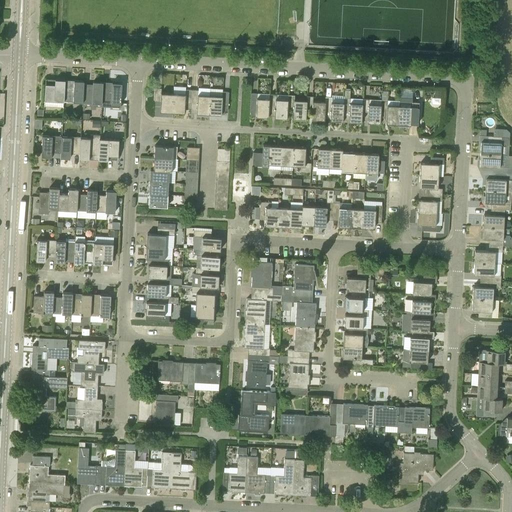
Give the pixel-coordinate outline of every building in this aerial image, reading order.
[(45,83),(44,100),(63,101),(64,85),(64,84),(64,80),(55,79),(55,84),(45,83)] [(64,85),(63,101),(82,102),(83,85),(83,83),(84,81),(74,80),(74,86),(64,85)] [(83,85),(82,102),(101,103),(102,87),(102,86),(102,82),(93,81),(93,84),(92,86),(83,85)] [(102,87),(101,103),(120,104),(121,82),(112,82),(112,87),(102,87)] [(155,87),(154,100),(161,101),(160,111),(172,111),(173,93),(162,92),(162,88),(155,87)] [(173,93),(172,111),(184,112),(185,108),(191,109),(192,89),(186,89),(185,94),(173,93)] [(192,89),(191,109),(197,109),(197,112),(209,113),(210,95),(198,94),(198,90),(192,89)] [(210,95),(209,113),(222,114),(222,110),(225,110),(228,110),(229,91),(223,91),(223,96),(210,95)] [(252,93),(250,112),(256,112),(256,116),(268,117),(268,115),(269,98),(257,98),(257,93),(252,93)] [(269,98),(268,115),(275,115),(275,117),(287,118),(287,115),(287,108),(288,99),(276,99),(276,94),(269,94),(269,98)] [(288,99),(287,108),(294,108),(293,115),(293,118),(306,119),(306,116),(306,109),(307,100),(294,100),(294,95),(288,95),(288,99)] [(307,100),(306,109),(312,109),(312,119),(324,120),(324,116),(325,101),(313,101),(313,96),(307,96),(307,100)] [(325,101),(324,116),(331,116),(330,120),(342,121),(344,102),(331,101),(332,97),(325,97),(325,101)] [(400,105),(399,124),(411,125),(411,123),(418,124),(418,115),(419,106),(419,102),(412,101),(412,98),(400,97),(400,105)] [(344,102),(342,121),(361,122),(362,119),(362,112),(362,103),(350,103),(350,98),(344,98),(344,102)] [(362,103),(362,112),(368,112),(368,119),(368,122),(380,123),(380,122),(380,119),(381,104),(369,103),(369,99),(363,99),(362,103)] [(381,104),(380,119),(387,119),(386,123),(398,124),(399,124),(400,105),(387,104),(388,100),(381,100),(381,104)] [(42,134),(41,156),(51,157),(52,152),(60,152),(61,135),(42,134)] [(79,153),(79,158),(89,159),(89,154),(98,154),(99,137),(99,134),(90,134),(90,137),(80,136),(79,153)] [(60,152),(60,157),(70,158),(70,153),(79,153),(80,136),(61,135),(60,152)] [(480,153),(500,154),(508,154),(509,136),(487,135),(487,141),(480,141),(480,153)] [(98,154),(98,159),(107,160),(108,155),(117,156),(118,139),(99,137),(98,154)] [(155,145),(154,156),(173,157),(173,146),(155,145)] [(280,164),(281,146),(263,145),(262,152),(253,152),(252,165),(268,166),(268,164),(280,165),(280,164)] [(292,165),(293,146),(281,146),(280,164),(292,165)] [(293,146),(292,165),(300,165),(302,172),(310,172),(311,163),(304,162),(305,147),(293,146)] [(187,147),(186,158),(199,159),(199,147),(187,147)] [(313,159),(313,166),(317,166),(329,167),(330,148),(318,148),(318,159),(313,159)] [(330,148),(329,167),(341,168),(342,152),(342,149),(330,148)] [(341,168),(341,171),(353,171),(354,153),(342,152),(341,168)] [(354,153),(353,171),(365,172),(366,153),(354,153)] [(366,153),(365,172),(377,173),(384,173),(384,160),(378,160),(378,154),(366,153)] [(480,159),(479,165),(493,166),(493,172),(506,173),(511,173),(511,167),(499,166),(500,154),(480,153),(480,159)] [(154,156),(153,169),(169,170),(172,170),(173,157),(154,156)] [(420,163),(420,175),(438,176),(439,164),(444,164),(444,158),(431,157),(431,158),(430,163),(420,163)] [(186,158),(186,171),(198,171),(199,159),(186,158)] [(151,169),(150,181),(168,181),(169,170),(153,169),(151,169)] [(186,171),(185,183),(197,184),(198,171),(186,171)] [(511,191),(511,184),(511,173),(493,172),(492,178),(485,177),(485,190),(511,191)] [(420,175),(419,187),(429,188),(429,194),(442,195),(442,188),(438,188),(438,176),(420,175)] [(150,181),(149,193),(168,193),(168,181),(150,181)] [(185,183),(184,195),(197,196),(197,184),(185,183)] [(36,202),(36,208),(38,208),(38,212),(49,213),(49,209),(58,209),(59,192),(59,188),(49,187),(49,192),(39,191),(38,202),(36,202)] [(76,210),(77,193),(78,189),(68,188),(68,193),(59,192),(58,209),(76,210)] [(77,193),(76,210),(77,210),(77,217),(95,218),(96,211),(97,195),(97,190),(87,189),(87,194),(77,193)] [(97,195),(96,211),(115,212),(116,191),(106,190),(106,195),(97,195)] [(333,202),(333,194),(334,190),(327,190),(326,207),(314,206),(313,224),(325,225),(325,219),(332,219),(332,215),(333,202)] [(511,209),(511,191),(485,190),(484,201),(491,202),(491,208),(504,209),(511,209)] [(149,193),(149,205),(167,206),(168,193),(149,193)] [(418,199),(418,212),(436,213),(437,201),(442,201),(442,195),(429,194),(424,194),(423,200),(418,199)] [(184,195),(184,207),(196,208),(197,196),(184,195)] [(260,202),(259,219),(265,219),(265,225),(277,225),(278,207),(271,206),(271,202),(266,202),(260,202)] [(350,226),(351,208),(339,207),(339,202),(333,202),(332,215),(338,216),(338,226),(350,226)] [(363,209),(362,227),(374,228),(374,221),(381,222),(382,205),(376,204),(375,209),(363,209)] [(313,224),(314,206),(302,205),(302,208),(301,224),(313,224)] [(278,207),(277,225),(289,226),(290,207),(278,207)] [(290,207),(289,226),(301,227),(301,224),(302,208),(290,207)] [(362,227),(363,209),(351,208),(350,226),(362,227)] [(484,214),(483,226),(503,227),(504,209),(491,208),(490,214),(484,214)] [(418,212),(417,224),(422,224),(422,230),(440,231),(440,227),(440,225),(436,225),(436,213),(418,212)] [(503,234),(503,227),(483,226),(483,237),(489,238),(489,244),(502,245),(511,245),(511,237),(510,235),(503,234)] [(173,247),(174,229),(157,228),(157,234),(147,233),(146,246),(173,247)] [(194,230),(193,248),(210,249),(220,250),(220,237),(211,237),(211,231),(194,230)] [(37,238),(36,260),(45,260),(46,255),(55,256),(56,240),(37,238)] [(55,256),(55,261),(64,262),(65,256),(74,257),(75,241),(75,238),(66,238),(66,240),(56,240),(55,256)] [(74,261),(74,262),(84,263),(84,257),(92,258),(93,258),(94,242),(94,240),(85,239),(84,241),(75,241),(74,257),(74,261)] [(93,258),(92,258),(92,263),(102,264),(102,258),(112,259),(113,243),(94,242),(93,258)] [(502,250),(502,245),(489,244),(489,250),(474,249),(474,261),(494,263),(495,250),(502,250)] [(146,246),(146,258),(150,258),(150,264),(167,265),(169,265),(169,259),(172,259),(173,247),(146,246)] [(193,248),(193,255),(201,255),(200,267),(209,268),(219,268),(220,256),(210,256),(210,249),(193,248)] [(252,276),(251,286),(254,286),(253,292),(273,293),(281,294),(282,287),(273,287),(270,287),(272,262),(253,261),(252,265),(253,265),(252,276)] [(494,274),(494,263),(474,261),(473,273),(480,273),(479,280),(500,281),(501,274),(494,274)] [(148,264),(147,277),(153,277),(152,283),(166,284),(181,285),(182,278),(170,278),(166,278),(167,265),(150,264),(148,264)] [(282,287),(281,294),(309,295),(310,289),(312,289),(313,279),(313,269),(313,265),(295,264),(293,286),(282,285),(282,287)] [(347,277),(346,290),(356,290),(369,291),(369,290),(373,290),(373,279),(370,279),(371,266),(357,265),(357,277),(347,277)] [(193,273),(192,286),(208,286),(218,287),(219,274),(209,274),(209,268),(200,267),(195,267),(195,273),(193,273)] [(422,293),(431,294),(431,282),(436,282),(436,276),(423,275),(422,281),(413,281),(412,293),(422,293)] [(500,287),(500,281),(479,280),(479,286),(473,285),(472,298),(492,299),(493,286),(500,287)] [(147,283),(146,296),(156,296),(156,302),(165,303),(170,303),(179,303),(179,297),(165,296),(166,284),(152,283),(147,283)] [(192,286),(192,292),(196,292),(196,305),(214,306),(214,293),(208,293),(208,286),(192,286)] [(369,297),(369,291),(356,290),(355,296),(346,296),(345,308),(355,308),(363,309),(364,297),(369,297)] [(52,296),(53,296),(53,291),(43,291),(43,296),(34,295),(33,312),(52,313),(52,296)] [(72,297),(72,292),(62,292),(62,297),(53,296),(52,296),(52,313),(71,314),(72,297)] [(245,319),(245,323),(264,324),(266,300),(270,300),(272,300),(281,301),(281,294),(273,293),(253,292),(253,298),(250,298),(246,298),(246,309),(246,319),(245,319)] [(72,314),(71,321),(80,321),(81,314),(91,315),(92,298),(92,293),(82,293),(82,298),(73,297),(72,314)] [(406,299),(405,311),(406,311),(411,312),(421,312),(430,312),(430,300),(435,300),(435,294),(431,294),(422,293),(415,293),(415,299),(412,299),(406,299)] [(91,315),(90,321),(102,322),(102,315),(109,316),(110,294),(101,294),(100,299),(92,298),(91,315)] [(281,294),(281,301),(296,301),(295,325),(314,326),(315,322),(314,322),(315,313),(316,302),(311,302),(309,302),(309,295),(281,294)] [(472,298),(471,309),(472,309),(478,310),(478,316),(491,317),(492,299),(472,298)] [(147,302),(146,314),(156,314),(156,321),(168,321),(169,315),(164,315),(165,303),(156,302),(147,302)] [(191,316),(190,322),(203,323),(203,317),(213,317),(214,306),(196,305),(195,316),(191,316)] [(368,309),(363,309),(355,308),(354,315),(345,314),(344,327),(354,327),(362,328),(362,327),(363,315),(368,315),(368,309)] [(401,330),(410,330),(429,331),(429,319),(434,320),(434,313),(430,312),(421,312),(411,312),(406,311),(406,313),(402,313),(401,330)] [(244,337),(244,347),(248,347),(250,347),(250,354),(269,355),(278,355),(279,349),(269,349),(270,348),(268,348),(263,348),(264,324),(245,323),(245,327),(244,337)] [(52,325),(42,324),(41,332),(51,333),(52,325)] [(287,349),(287,356),(306,357),(306,351),(309,351),(313,351),(314,340),(313,340),(314,331),(314,326),(295,325),(294,349),(287,349)] [(344,333),(343,345),(361,346),(362,334),(367,334),(367,328),(362,327),(362,328),(354,327),(348,327),(348,333),(344,333)] [(410,337),(409,348),(428,349),(428,338),(433,338),(433,332),(429,331),(412,331),(412,337),(410,337)] [(32,345),(31,369),(33,369),(33,375),(48,376),(49,369),(47,369),(47,357),(68,358),(68,347),(66,347),(67,338),(39,337),(38,345),(32,345)] [(77,356),(77,362),(98,363),(98,351),(104,351),(105,341),(78,339),(78,346),(77,348),(77,354),(77,356)] [(361,358),(361,346),(343,345),(342,357),(352,358),(352,364),(365,365),(365,358),(361,358)] [(404,348),(403,360),(411,361),(411,367),(431,369),(432,362),(427,362),(428,349),(409,348),(404,348)] [(486,350),(485,361),(494,362),(494,363),(498,363),(503,363),(504,351),(486,350)] [(246,380),(246,384),(265,385),(266,361),(269,361),(269,355),(250,354),(250,360),(247,360),(247,370),(246,380)] [(287,356),(287,362),(289,362),(289,363),(288,387),(305,388),(307,388),(307,384),(308,374),(308,363),(306,363),(306,357),(287,356)] [(188,384),(189,362),(172,361),(162,361),(162,360),(157,360),(156,380),(180,381),(180,383),(188,384)] [(494,362),(485,361),(479,361),(478,373),(497,374),(498,363),(494,363),(494,362)] [(98,363),(77,362),(73,362),(73,371),(76,371),(81,372),(81,385),(84,385),(97,386),(97,374),(103,375),(104,363),(98,363)] [(189,362),(188,384),(190,384),(189,386),(188,386),(188,395),(193,395),(194,382),(218,383),(219,364),(215,364),(205,363),(189,362)] [(497,386),(497,374),(478,373),(478,385),(497,386)] [(52,399),(47,399),(45,399),(45,387),(66,388),(67,376),(48,376),(33,375),(31,375),(29,398),(31,398),(31,405),(47,406),(49,406),(49,408),(51,408),(53,406),(53,401),(52,399)] [(496,398),(497,386),(478,385),(477,397),(483,397),(496,398)] [(67,401),(66,407),(69,407),(75,407),(101,409),(101,398),(96,398),(97,386),(85,386),(85,387),(84,399),(75,399),(75,401),(67,401)] [(266,402),(267,392),(242,390),(241,414),(239,415),(238,430),(268,432),(269,415),(252,414),(253,401),(266,402)] [(154,420),(154,424),(174,426),(174,424),(180,424),(181,412),(174,412),(175,401),(178,401),(178,395),(158,394),(158,400),(156,400),(155,410),(155,420),(154,420)] [(501,398),(496,398),(483,397),(483,401),(482,416),(495,417),(495,411),(501,411),(501,398)] [(367,424),(368,405),(364,405),(353,404),(343,403),(343,406),(336,405),(335,425),(335,435),(344,436),(345,423),(366,424),(367,424)] [(305,415),(304,434),(305,434),(308,434),(318,435),(335,435),(335,425),(336,405),(330,405),(330,416),(305,414),(305,415)] [(366,424),(366,427),(373,427),(373,424),(385,425),(397,426),(398,409),(398,406),(394,406),(384,406),(384,405),(373,405),(373,407),(368,407),(367,424),(366,424)] [(69,407),(68,416),(74,417),(79,417),(79,424),(83,424),(83,431),(95,432),(95,419),(101,420),(101,409),(75,407),(69,407)] [(397,426),(396,432),(411,433),(411,426),(428,427),(429,408),(425,408),(415,407),(405,407),(404,409),(398,409),(397,426)] [(281,413),(280,433),(290,433),(300,434),(304,434),(305,415),(305,414),(281,413)] [(500,434),(500,435),(506,436),(511,436),(511,417),(511,418),(507,417),(506,423),(500,423),(500,424),(500,434)] [(427,447),(433,447),(436,447),(436,439),(427,439),(427,447)] [(101,466),(100,483),(105,483),(105,484),(123,485),(125,450),(126,444),(119,444),(118,449),(115,449),(115,459),(113,458),(108,460),(102,460),(101,466)] [(420,453),(414,452),(414,446),(404,446),(404,453),(403,453),(403,462),(402,482),(406,483),(406,482),(418,483),(418,474),(419,469),(432,470),(433,454),(420,453)] [(100,483),(101,466),(87,465),(88,448),(78,447),(76,483),(94,484),(94,483),(100,483)] [(146,486),(148,460),(134,459),(135,450),(130,450),(125,450),(123,485),(141,486),(141,485),(146,486)] [(285,450),(285,458),(294,458),(294,450),(285,450)] [(295,458),(304,459),(304,451),(295,450),(295,458)] [(317,451),(304,451),(304,459),(317,459),(317,451)] [(169,488),(171,452),(162,452),(161,461),(148,460),(146,486),(151,486),(151,487),(169,488)] [(171,452),(169,488),(195,489),(196,471),(194,471),(194,468),(193,466),(192,465),(190,464),(188,464),(181,463),(181,452),(171,452)] [(29,464),(28,482),(64,484),(65,475),(48,474),(48,465),(50,465),(50,456),(32,455),(32,465),(29,464)] [(223,479),(223,490),(228,490),(228,491),(245,492),(247,456),(238,456),(237,467),(237,473),(224,472),(223,479)] [(247,456),(245,492),(246,492),(264,493),(264,492),(269,492),(270,482),(270,475),(257,474),(257,466),(257,457),(251,456),(248,456),(247,456)] [(292,494),(294,458),(285,458),(284,467),(270,466),(270,475),(269,492),(274,493),(292,494)] [(294,458),(292,494),(317,496),(318,484),(318,475),(311,474),(311,477),(303,476),(303,474),(303,472),(304,459),(295,458),(294,458)] [(28,482),(27,500),(30,501),(30,506),(49,507),(49,501),(49,494),(64,494),(64,496),(70,497),(70,493),(69,493),(70,485),(64,484),(28,482)]
